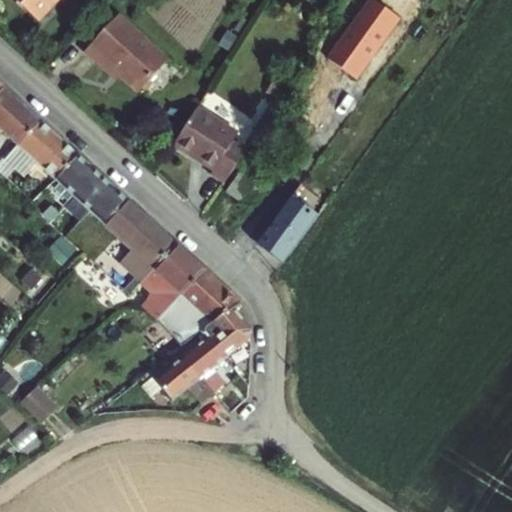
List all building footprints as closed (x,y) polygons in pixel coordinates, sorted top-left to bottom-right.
[(62,0),(16,0),(38,20),(54,4),(56,6),(62,0)] [(169,60),(119,15),(85,51),(112,76),(116,71),(140,92),(169,60)] [(38,120),(2,87),(0,89),(0,132),(13,145),(14,146),(38,120)] [(254,128),(268,106),(263,102),(247,123),(254,128)] [(170,138),(175,142),(197,105),(196,104),(170,138)] [(197,105),(175,142),(196,158),(220,122),(197,105)] [(75,154),(38,120),(14,146),(13,145),(0,158),(0,173),(9,164),(22,176),(33,163),(51,180),(75,154)] [(218,180),(240,148),(229,140),(235,133),(220,122),(196,158),(208,167),(206,170),(218,180)] [(267,161),(254,151),(227,192),(240,202),(267,161)] [(108,184),(75,154),(51,180),(67,195),(54,209),(72,226),(85,211),(108,184)] [(96,221),(121,195),(108,184),(85,211),(96,221)] [(138,212),(121,195),(96,221),(114,238),(138,212)] [(175,245),(138,212),(114,238),(123,247),(110,260),(137,285),(175,245)] [(313,226),(301,217),(283,241),(295,250),(313,226)] [(203,270),(175,245),(137,285),(154,301),(144,312),(153,321),(163,311),(173,301),(180,294),(203,270)] [(239,303),(203,270),(180,294),(192,304),(185,311),(200,325),(192,333),(196,337),(203,331),(233,307),(239,303)] [(116,285),(106,274),(98,283),(108,293),(116,285)] [(192,304),(180,294),(173,301),(177,304),(185,311),(192,304)] [(233,307),(203,331),(226,358),(250,339),(251,328),(233,307)] [(185,330),(173,341),(181,348),(196,337),(192,333),(190,335),(185,330)] [(219,364),(226,358),(203,331),(196,337),(181,348),(179,350),(216,393),(228,384),(214,368),(219,364)] [(168,346),(175,353),(179,350),(181,348),(173,341),(168,346)] [(175,353),(149,373),(154,379),(143,388),(152,400),(164,390),(174,401),(188,391),(195,386),(207,400),(216,393),(179,350),(175,353)] [(233,381),(219,364),(214,368),(228,384),(233,381)] [(201,405),(207,400),(195,386),(188,391),(201,405)] [(54,410),(33,389),(16,405),(38,425),(54,410)]
